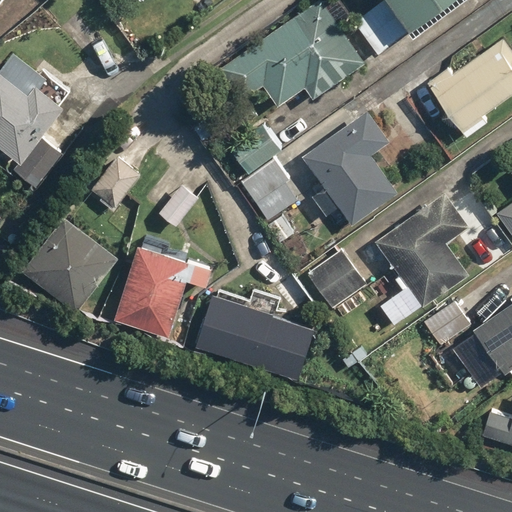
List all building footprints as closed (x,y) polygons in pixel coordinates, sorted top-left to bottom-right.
[(192,7),(187,0),(165,0),(140,18),(152,35),(192,7)] [(319,95),(366,55),(320,0),(301,0),(213,74),(240,106),(268,82),(285,102),(308,82),(319,95)] [(378,0),(357,17),(385,53),(452,0),(378,0)] [(453,63),(432,79),(470,132),(493,115),(488,109),(511,92),(511,32),(510,29),(456,67),(453,63)] [(28,156),(78,94),(14,43),(0,59),(0,136),(2,134),(28,156)] [(398,135),(374,102),(307,150),(329,180),(315,190),(330,211),(341,203),(354,221),(401,187),(376,151),(398,135)] [(253,167),(277,149),(286,142),(267,116),(234,141),(253,167)] [(277,149),(253,167),(254,168),(240,179),(287,240),(298,231),(283,213),(310,192),(277,149)] [(118,202),(146,170),(125,152),(97,184),(118,202)] [(167,164),(144,193),(182,222),(204,193),(167,164)] [(446,185),(378,237),(427,301),(474,266),(452,237),(473,221),(446,185)] [(511,226),(511,202),(500,211),(511,226)] [(74,211),(31,264),(84,308),(125,259),(114,249),(124,236),(90,207),(81,217),(74,211)] [(214,258),(147,235),(118,317),(172,336),(193,275),(206,280),(214,258)] [(374,274),(344,240),(310,269),(340,303),(374,274)] [(295,273),(272,241),(246,260),(253,271),(263,264),(278,285),(295,273)] [(321,320),(215,286),(198,340),(304,373),(321,320)] [(444,340),(474,317),(456,294),(426,318),(444,340)] [(511,299),(478,323),(511,372),(511,299)] [(511,407),(495,402),(488,426),(511,434),(511,407)]
